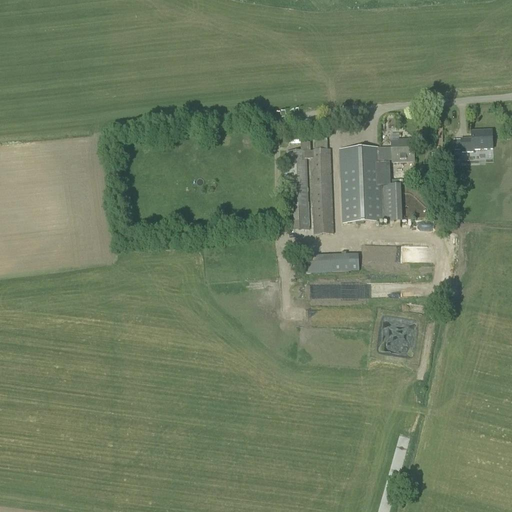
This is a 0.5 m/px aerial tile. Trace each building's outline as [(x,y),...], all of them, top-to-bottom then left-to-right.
[(461,153),(474,152),(474,151),(493,150),(492,132),(471,133),(472,140),(461,140),(461,153)] [(414,163),(413,142),(404,142),(404,144),(391,144),(391,149),(339,151),(342,225),(384,224),(402,223),(401,186),(383,187),(382,162),(384,162),(384,167),(393,167),(392,164),(414,163)] [(333,236),(330,151),(310,152),(306,152),(286,153),(289,233),(310,232),(306,160),(310,159),(313,237),(333,236)] [(334,274),(334,257),(324,258),(324,274),(334,274)] [(358,257),(346,257),(346,273),(359,273),(358,257)]
